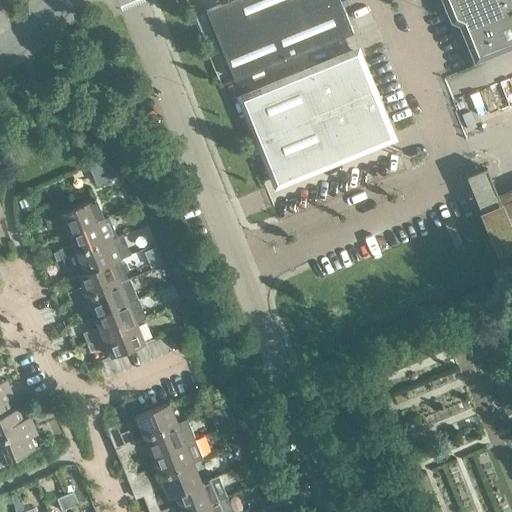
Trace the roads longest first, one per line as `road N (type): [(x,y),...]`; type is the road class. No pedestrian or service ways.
road 1 (residential): [(231,249),(130,0)]
road 2 (residential): [(0,295),(25,307),(52,372),(88,400),(118,511)]
road 3 (residential): [(336,511),(241,276)]
road 4 (unclassified): [(241,276),(442,192),(442,163)]
road 5 (unclassified): [(442,163),(231,249)]
road 6 (unclassified): [(442,163),(445,142),(408,48)]
